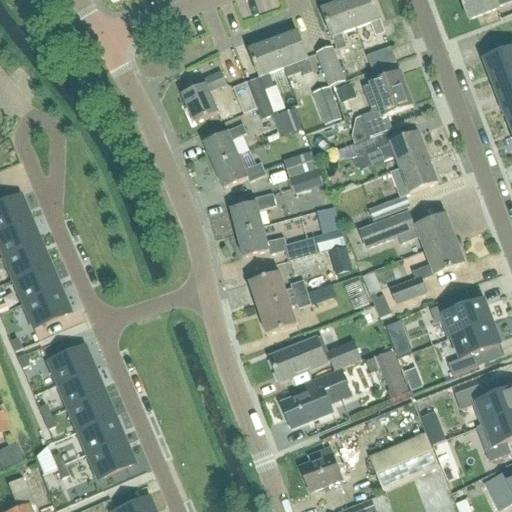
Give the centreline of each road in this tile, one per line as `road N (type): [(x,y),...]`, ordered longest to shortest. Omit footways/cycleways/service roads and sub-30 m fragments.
road 1 (residential): [(208,295),(189,219),(102,39)]
road 2 (residential): [(511,252),(416,0)]
road 3 (residential): [(282,511),(208,295)]
road 4 (residential): [(98,328),(176,511)]
road 5 (residential): [(47,206),(23,133),(35,124),(51,129),(55,178)]
road 6 (residential): [(98,328),(47,206)]
